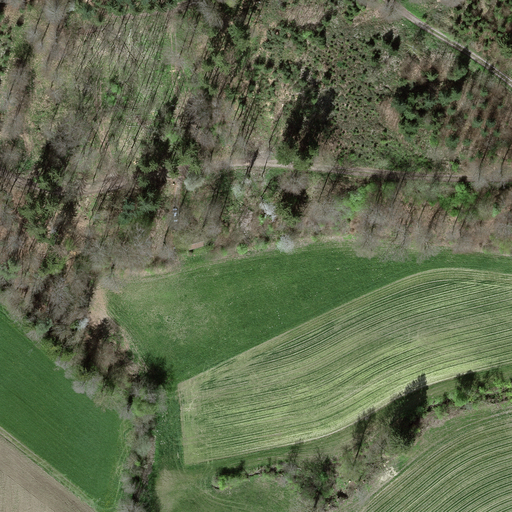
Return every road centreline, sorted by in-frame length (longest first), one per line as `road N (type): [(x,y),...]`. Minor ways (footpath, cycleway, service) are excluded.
road 1 (track): [(511,163),(248,164),(79,191),(0,167)]
road 2 (track): [(395,0),(511,79)]
